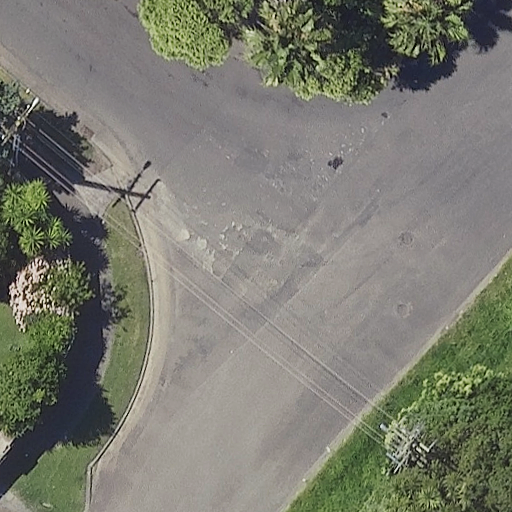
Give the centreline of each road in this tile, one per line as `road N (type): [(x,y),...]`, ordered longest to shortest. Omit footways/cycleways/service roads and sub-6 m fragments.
road 1 (residential): [(27,0),(374,294)]
road 2 (residential): [(184,511),(374,294)]
road 3 (residential): [(374,294),(511,145)]
